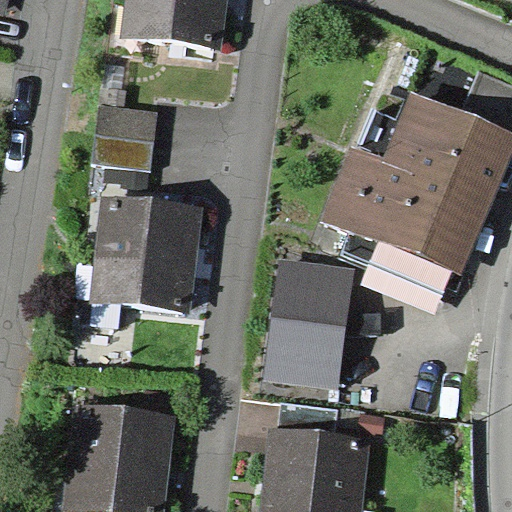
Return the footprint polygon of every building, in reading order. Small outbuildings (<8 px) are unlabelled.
[(10,0),(0,0),(0,18),(7,20),(10,0)] [(225,0),(123,0),(120,46),(221,54),(225,0)] [(380,174),(348,161),(319,230),(455,286),(511,151),(511,149),(408,106),(380,174)] [(98,107),(92,164),(151,171),(158,113),(98,107)] [(199,213),(95,204),(85,314),(189,323),(199,213)] [(353,270),(280,261),(265,382),(337,391),(353,270)] [(162,511),(174,417),(77,406),(64,511),(72,511),(162,511)] [(360,511),(368,448),(265,436),(255,511),(360,511)]
